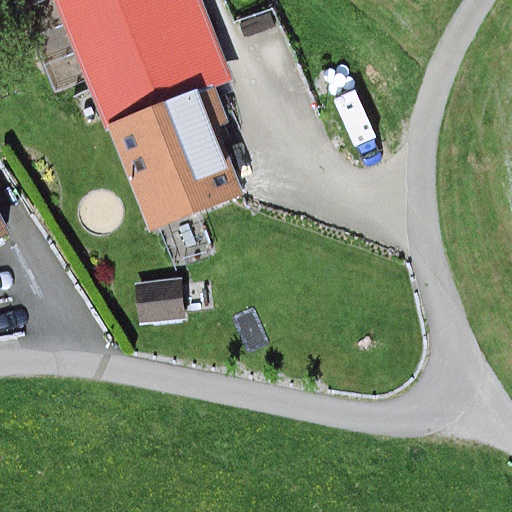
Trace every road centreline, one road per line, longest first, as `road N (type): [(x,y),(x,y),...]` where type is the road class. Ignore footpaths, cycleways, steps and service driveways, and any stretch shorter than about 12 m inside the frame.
road 1 (track): [(0,367),(30,362),(174,380),(380,420),(429,411),(465,361)]
road 2 (unclassified): [(484,0),(451,45),(422,138),(420,220),(465,361),(511,426)]
